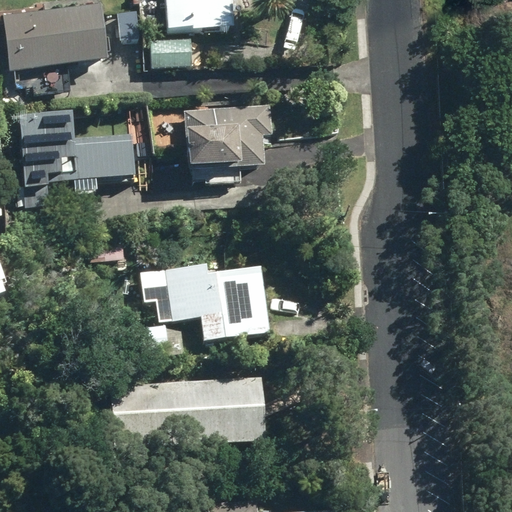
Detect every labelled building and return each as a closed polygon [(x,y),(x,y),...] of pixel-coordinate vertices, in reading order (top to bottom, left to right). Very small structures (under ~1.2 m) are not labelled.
[(242,1),(241,0),(168,0),(167,0),(170,34),(195,33),(195,36),(237,33),(234,1),(242,1)] [(110,67),(103,9),(3,20),(10,78),(110,67)] [(191,42),(151,45),(153,74),(193,71),(191,42)] [(268,112),(187,112),(186,174),(267,174),(268,112)] [(50,182),(136,184),(136,142),(77,141),(77,122),(23,121),(23,136),(22,159),(26,159),(26,193),(49,194),(50,182)] [(0,299),(10,296),(0,268),(0,299)] [(203,322),(205,345),(270,338),(263,270),(208,275),(207,270),(140,277),(140,282),(143,310),(158,308),(160,326),(203,322)] [(183,334),(144,331),(142,351),(181,354),(183,334)] [(262,380),(110,390),(114,455),(266,445),(262,380)]
